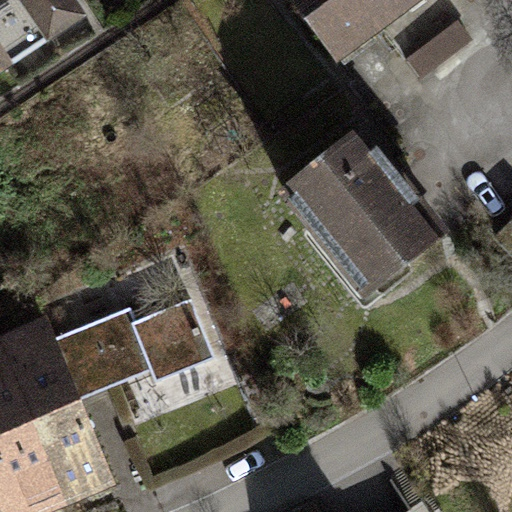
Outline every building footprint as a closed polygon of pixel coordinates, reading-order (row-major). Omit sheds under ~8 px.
[(72,0),(0,0),(0,58),(1,60),(78,9),(72,0)] [(294,0),(338,59),(418,0),(294,0)] [(415,83),(479,48),(452,0),(451,0),(388,35),(415,83)] [(355,127),(280,185),(367,295),(441,236),(355,127)] [(511,219),(495,235),(511,252),(511,219)] [(130,312),(54,342),(80,402),(153,373),(157,386),(213,359),(191,304),(136,324),(130,312)] [(44,321),(0,339),(0,346),(65,506),(116,483),(80,402),(54,342),(44,321)] [(0,346),(0,499),(5,511),(50,511),(65,506),(0,346)]
